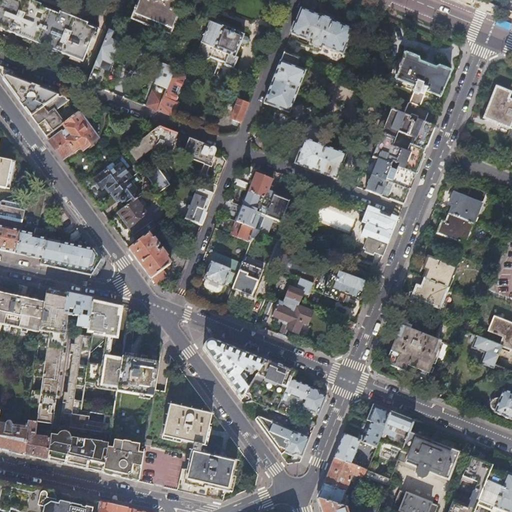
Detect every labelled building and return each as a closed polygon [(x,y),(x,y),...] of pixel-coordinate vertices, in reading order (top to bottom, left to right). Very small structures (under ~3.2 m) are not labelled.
[(0,0),(0,30),(11,34),(15,36),(57,53),(62,54),(85,63),(88,56),(85,55),(92,38),(95,39),(96,36),(95,35),(98,28),(79,20),(78,24),(66,19),(68,15),(52,9),(33,1),(31,5),(20,1),(20,0),(0,0)] [(134,8),(132,11),(134,12),(132,17),(170,32),(182,0),(139,0),(136,8),(134,8)] [(297,17),(290,35),(310,42),(309,45),(320,50),(321,47),(342,55),(352,30),(300,10),(297,17)] [(203,45),(201,50),(203,53),(204,53),(204,54),(207,55),(209,54),(209,55),(212,55),(210,58),(225,64),(224,66),(233,69),(237,59),(235,58),(243,36),(222,27),(221,28),(209,23),(201,44),(203,45)] [(108,31),(87,85),(102,90),(122,43),(120,42),(122,37),(108,31)] [(53,55),(57,53),(15,36),(16,40),(53,55)] [(272,83),(296,93),(305,73),(295,69),(299,59),(283,53),(279,64),(272,83)] [(83,67),(85,63),(62,54),(62,59),(83,67)] [(417,59),(405,55),(395,80),(414,87),(412,91),(413,94),(417,96),(420,94),(424,96),(425,92),(440,98),(450,72),(438,68),(435,69),(419,63),(417,59)] [(174,70),(174,69),(163,64),(145,107),(157,112),(174,70)] [(28,112),(31,117),(58,97),(14,81),(16,80),(17,79),(18,78),(18,76),(17,74),(16,73),(0,66),(0,73),(3,78),(13,91),(28,112)] [(183,73),(174,70),(157,112),(173,118),(178,103),(174,102),(184,77),(183,73)] [(265,101),(263,104),(288,114),(296,93),(272,83),(265,101)] [(483,119),(509,129),(511,122),(511,94),(496,88),(483,119)] [(58,97),(31,117),(41,130),(46,137),(63,125),(64,123),(55,112),(69,101),(58,97)] [(422,101),(412,98),(410,103),(408,104),(403,116),(410,118),(416,121),(424,124),(429,110),(420,107),(422,101)] [(240,124),(248,105),(240,102),(237,103),(231,118),(233,121),(240,124)] [(86,107),(64,123),(63,125),(66,129),(50,141),(54,148),(63,160),(80,147),(82,150),(87,146),(89,149),(93,145),(92,142),(96,139),(86,125),(95,119),(86,107)] [(409,122),(410,118),(403,116),(391,111),(381,134),(395,140),(398,133),(403,135),(409,122)] [(409,122),(403,135),(412,139),(409,145),(424,152),(434,128),(424,124),(416,121),(415,125),(409,122)] [(177,135),(157,127),(127,150),(135,162),(152,149),(154,152),(157,149),(160,147),(160,146),(171,150),(177,135)] [(381,134),(371,158),(377,161),(387,164),(391,166),(392,162),(395,164),(401,150),(393,147),(395,140),(386,136),(381,134)] [(257,141),(256,142),(259,147),(261,146),(262,147),(263,146),(263,147),(266,144),(266,143),(261,136),(260,137),(260,136),(257,138),(257,139),(256,140),(257,141)] [(189,139),(182,137),(178,147),(185,149),(189,139)] [(185,149),(178,147),(176,154),(203,165),(209,167),(216,150),(189,139),(185,149)] [(304,139),(294,164),(315,172),(324,147),(304,139)] [(424,152),(409,145),(406,152),(401,150),(395,164),(398,165),(397,168),(415,175),(424,152)] [(345,155),(324,147),(315,172),(336,180),(345,155)] [(0,188),(6,189),(12,162),(0,159),(0,188)] [(408,191),(415,175),(397,168),(396,172),(389,169),(391,166),(387,164),(377,161),(370,177),(408,191)] [(15,162),(12,162),(6,189),(9,190),(15,162)] [(128,181),(131,179),(125,170),(127,169),(123,163),(121,165),(120,164),(109,172),(107,171),(94,181),(100,190),(105,187),(110,194),(128,181)] [(209,167),(203,165),(198,178),(203,181),(209,167)] [(157,168),(146,176),(153,187),(158,193),(169,186),(157,168)] [(254,173),(247,191),(271,201),(274,194),(267,191),(272,180),(254,173)] [(405,198),(408,191),(370,177),(365,191),(402,205),(405,198)] [(194,187),(199,189),(213,194),(216,186),(203,181),(198,178),(194,187)] [(234,178),(231,185),(245,190),(247,183),(234,178)] [(133,188),(128,181),(110,194),(110,195),(116,202),(119,201),(122,205),(125,203),(128,206),(135,200),(140,197),(136,192),(138,191),(135,186),(133,188)] [(195,190),(184,220),(200,226),(213,194),(199,189),(198,191),(195,190)] [(241,207),(258,214),(261,207),(265,208),(268,209),(271,201),(247,191),(241,207)] [(259,231),(258,233),(266,236),(273,220),(280,223),(290,198),(275,192),(274,194),(271,201),(268,209),(266,213),(265,217),(262,223),(259,231)] [(452,207),(449,216),(473,225),(481,205),(453,194),(448,205),(452,207)] [(135,200),(128,206),(126,207),(117,214),(138,242),(147,234),(156,228),(135,200)] [(1,202),(0,207),(0,250),(3,251),(14,254),(20,232),(21,232),(22,226),(24,218),(27,207),(1,202)] [(235,222),(253,228),(254,229),(257,221),(262,223),(265,217),(258,214),(241,207),(239,213),(235,222)] [(397,218),(367,207),(361,223),(366,225),(361,236),(367,239),(363,250),(365,251),(365,253),(373,256),(374,254),(382,257),(397,218)] [(473,225),(449,216),(445,224),(441,223),(437,235),(464,246),(473,225)] [(230,235),(247,242),(253,228),(235,222),(230,235)] [(20,232),(14,254),(31,257),(41,260),(46,240),(48,231),(22,226),(21,232),(20,232)] [(277,232),(274,239),(279,241),(283,229),(291,233),(291,232),(279,228),(277,232)] [(283,229),(279,241),(286,244),(291,233),(283,229)] [(81,234),(79,232),(69,239),(68,245),(46,240),(41,260),(40,266),(67,271),(90,276),(96,269),(101,261),(93,250),(71,245),(72,241),(81,234)] [(147,234),(138,242),(129,250),(142,268),(151,280),(156,286),(167,277),(163,271),(170,265),(165,259),(167,258),(153,238),(151,240),(147,234)] [(163,246),(167,243),(161,235),(157,238),(163,246)] [(283,254),(284,251),(276,248),(270,262),(278,265),(283,254)] [(315,267),(283,254),(278,265),(277,270),(294,277),(296,278),(312,285),(314,280),(320,267),(315,265),(315,267)] [(226,282),(233,285),(241,264),(226,258),(225,260),(213,256),(204,279),(206,280),(223,287),(224,287),(226,282)] [(247,259),(244,258),(241,264),(233,285),(231,290),(251,297),(262,271),(245,264),(247,259)] [(427,271),(424,280),(447,289),(455,269),(427,258),(423,269),(427,271)] [(332,271),(320,267),(314,280),(327,285),(332,271)] [(332,271),(327,285),(323,295),(336,300),(339,293),(343,295),(356,300),(363,283),(332,271)] [(296,278),(294,277),(290,288),(288,288),(282,303),(277,301),(271,316),(280,320),(280,321),(281,323),(282,324),(281,328),(287,331),(297,335),(301,323),(307,325),(312,313),(297,307),(301,298),(306,300),(312,285),(296,278)] [(223,287),(206,280),(204,284),(204,287),(206,289),(216,293),(219,293),(221,291),(223,287)] [(447,289),(424,280),(420,288),(416,286),(412,298),(439,309),(447,289)] [(359,301),(366,284),(363,283),(356,300),(359,301)] [(0,292),(0,323),(37,332),(35,345),(34,345),(33,347),(37,348),(37,346),(44,302),(0,292)] [(46,292),(44,302),(37,346),(37,348),(47,349),(45,365),(35,363),(33,376),(43,378),(41,393),(31,391),(29,407),(39,408),(37,423),(51,425),(58,372),(59,372),(61,360),(62,356),(65,335),(66,331),(68,315),(64,314),(67,296),(52,293),(46,292)] [(79,297),(67,294),(67,296),(64,314),(68,315),(78,318),(76,327),(87,329),(92,302),(92,300),(79,297)] [(108,306),(92,302),(87,329),(87,333),(92,334),(104,336),(103,337),(105,338),(101,366),(88,364),(87,371),(85,383),(117,388),(121,367),(121,361),(119,361),(110,359),(112,345),(115,346),(115,340),(116,340),(120,310),(118,310),(118,308),(108,306)] [(504,338),(500,347),(511,351),(511,324),(511,326),(494,319),(488,332),(493,333),(493,334),(499,337),(499,336),(504,338)] [(355,324),(345,320),(342,328),(352,332),(355,324)] [(400,326),(396,338),(390,352),(385,364),(425,381),(435,357),(432,356),(437,343),(440,345),(441,343),(400,326)] [(281,328),(278,335),(284,337),(287,331),(281,328)] [(74,345),(72,345),(70,355),(72,356),(67,394),(64,393),(62,403),(65,404),(64,414),(70,415),(68,428),(74,429),(76,410),(81,411),(81,406),(73,404),(75,389),(84,390),(84,388),(85,383),(87,371),(78,370),(80,355),(89,356),(92,334),(87,333),(86,337),(75,335),(74,345)] [(500,347),(471,335),(469,341),(473,343),(470,350),(483,356),(479,366),(491,371),(494,365),(500,347)] [(218,370),(240,401),(245,393),(247,390),(241,382),(245,379),(241,374),(242,372),(243,373),(249,375),(251,371),(257,373),(264,362),(243,353),(210,340),(203,351),(218,370)] [(117,388),(116,392),(152,398),(158,364),(140,361),(134,360),(129,359),(123,358),(122,358),(121,361),(121,367),(117,388)] [(247,390),(245,393),(249,395),(251,402),(253,402),(265,407),(266,407),(276,411),(290,380),(293,373),(279,368),(264,362),(257,373),(247,390)] [(58,372),(51,425),(52,418),(53,415),(57,389),(57,385),(59,372),(58,372)] [(310,388),(290,380),(276,411),(284,415),(287,408),(288,407),(292,408),(297,407),(301,409),(304,400),(310,388)] [(117,388),(85,383),(84,388),(116,392),(117,388)] [(318,391),(310,388),(304,400),(301,409),(318,416),(326,397),(320,395),(318,391)] [(511,395),(503,391),(499,400),(497,399),(495,399),(493,400),(492,401),(491,402),(490,404),(490,406),(490,408),(491,410),(492,411),(494,412),(494,413),(503,417),(511,421),(511,395)] [(251,402),(242,404),(248,412),(263,414),(265,407),(253,402),(251,402)] [(366,421),(370,423),(383,428),(390,412),(381,409),(372,405),(366,421)] [(235,478),(232,478),(236,462),(199,453),(201,446),(206,447),(211,430),(208,429),(211,416),(170,406),(162,439),(177,442),(178,440),(193,444),(191,451),(186,471),(181,470),(177,490),(189,493),(193,494),(199,495),(216,498),(223,499),(223,497),(224,493),(231,494),(235,478)] [(76,410),(74,429),(110,435),(110,434),(111,426),(113,416),(104,415),(103,423),(88,420),(89,412),(81,411),(76,410)] [(384,447),(400,454),(400,453),(408,433),(413,421),(403,417),(390,412),(383,428),(378,442),(385,444),(384,447)] [(279,437),(283,428),(258,417),(254,420),(271,444),(275,436),(279,437)] [(51,425),(37,423),(27,422),(27,426),(23,455),(36,458),(46,460),(50,435),(50,433),(45,432),(44,438),(39,437),(38,439),(35,439),(37,427),(51,429),(51,425)] [(0,449),(11,452),(23,455),(27,426),(25,426),(25,428),(13,426),(12,425),(11,424),(10,423),(9,423),(7,423),(6,424),(5,425),(0,423),(0,449)] [(346,428),(343,435),(360,442),(375,448),(378,442),(383,428),(370,423),(364,438),(359,436),(360,434),(346,428)] [(294,428),(293,432),(302,436),(303,432),(303,430),(302,429),(298,427),(296,427),(294,428)] [(293,432),(283,428),(279,437),(275,436),(271,444),(275,449),(281,457),(284,454),(293,432)] [(46,460),(52,462),(52,463),(58,464),(66,466),(66,465),(69,465),(72,439),(69,438),(69,436),(68,434),(66,432),(64,431),(61,431),(59,432),(57,433),(56,436),(50,435),(46,460)] [(302,436),(293,432),(284,454),(292,457),(295,455),(301,458),(309,439),(302,436)] [(459,454),(408,433),(400,453),(407,456),(404,464),(416,469),(415,472),(415,474),(415,476),(416,478),(417,479),(419,479),(421,480),(423,479),(424,478),(426,477),(427,473),(447,481),(459,454)] [(343,435),(334,459),(351,466),(360,442),(343,435)] [(108,445),(72,439),(69,465),(84,469),(84,470),(97,473),(97,472),(103,473),(108,447),(108,445)] [(135,482),(136,481),(137,481),(142,455),(137,453),(139,445),(131,443),(130,443),(114,440),(112,448),(108,447),(103,473),(104,474),(105,475),(122,479),(135,482)] [(453,501),(448,511),(473,511),(476,505),(491,511),(490,511),(511,511),(511,476),(505,474),(504,478),(489,472),(492,467),(470,458),(461,480),(476,486),(474,491),(472,491),(469,500),(470,502),(468,507),(453,501)] [(334,459),(323,485),(345,494),(352,476),(360,479),(364,478),(387,486),(389,481),(373,474),(366,472),(351,466),(334,459)] [(371,460),(366,472),(373,474),(378,463),(371,460)] [(61,494),(56,493),(54,491),(43,489),(22,484),(16,483),(15,484),(1,481),(0,480),(0,511),(97,511),(98,503),(82,499),(65,495),(61,494)] [(323,485),(317,500),(339,507),(345,494),(323,485)] [(399,492),(392,509),(398,511),(427,511),(431,504),(399,492)] [(339,507),(317,500),(320,511),(346,511),(346,509),(339,507)] [(113,506),(98,503),(97,511),(132,511),(113,506)]
